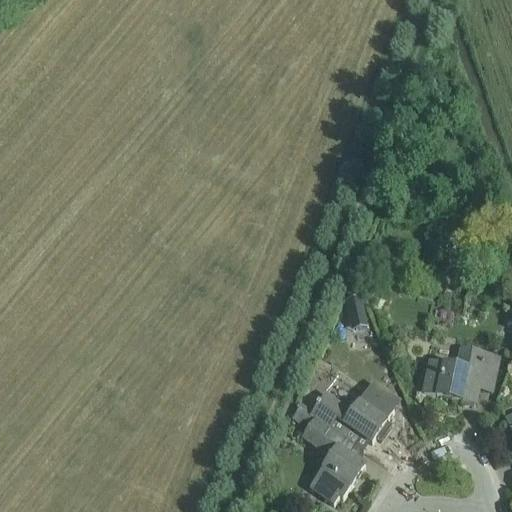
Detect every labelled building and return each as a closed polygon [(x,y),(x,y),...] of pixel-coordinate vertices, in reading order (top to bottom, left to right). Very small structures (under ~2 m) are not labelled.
[(369,327),(363,298),(346,302),(352,331),(369,327)] [(492,393),(499,359),(462,351),(458,369),(430,363),(424,396),(476,407),(483,371),(495,373),(491,393),(492,393)] [(387,424),(394,413),(391,411),(396,402),(372,386),(367,394),(353,414),(325,395),(310,416),(315,420),(355,448),(362,438),(370,443),(372,445),(376,440),(381,443),(391,428),(387,424)] [(315,420),(310,416),(307,415),(300,409),(293,419),(301,425),(304,420),(311,425),(315,420)] [(349,457),(355,448),(315,420),(311,425),(301,440),(330,460),(315,482),(310,490),(334,507),(339,498),(343,501),(365,469),(362,467),(349,457)]
